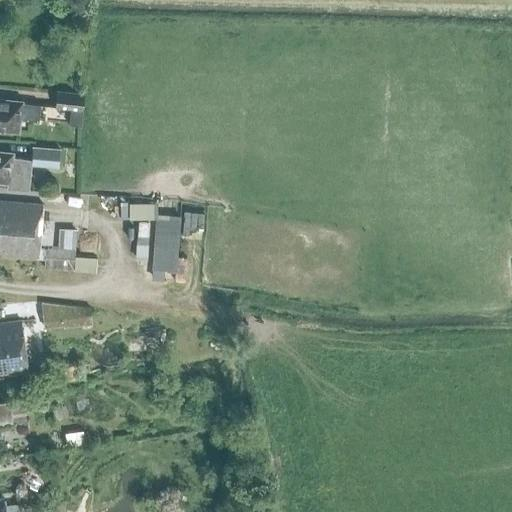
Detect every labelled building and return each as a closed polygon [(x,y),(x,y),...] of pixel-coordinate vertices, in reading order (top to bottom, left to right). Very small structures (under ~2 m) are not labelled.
[(83,93),(55,90),(53,106),(69,108),(68,124),(80,125),(83,93)] [(39,104),(0,99),(0,128),(16,130),(18,119),(37,121),(39,104)] [(57,165),(58,149),(31,146),(30,158),(30,163),(57,165)] [(30,163),(30,158),(24,158),(10,156),(10,153),(0,152),(0,180),(7,181),(7,189),(28,191),(30,163)] [(42,203),(0,200),(0,252),(38,256),(42,203)] [(157,203),(128,203),(128,219),(155,219),(151,269),(175,271),(178,216),(157,214),(157,203)] [(75,230),(58,229),(57,244),(52,244),(52,249),(45,249),(43,269),(95,272),(96,257),(74,256),(75,230)] [(186,230),(186,243),(207,243),(207,231),(186,230)] [(92,324),(90,307),(41,302),(44,328),(63,325),(64,327),(92,324)] [(27,371),(20,320),(0,322),(0,377),(26,374),(27,371)] [(76,380),(74,365),(27,371),(27,374),(26,374),(28,387),(76,380)] [(9,406),(9,401),(0,402),(0,424),(24,421),(22,404),(9,406)] [(84,432),(65,434),(67,446),(86,443),(84,432)]
